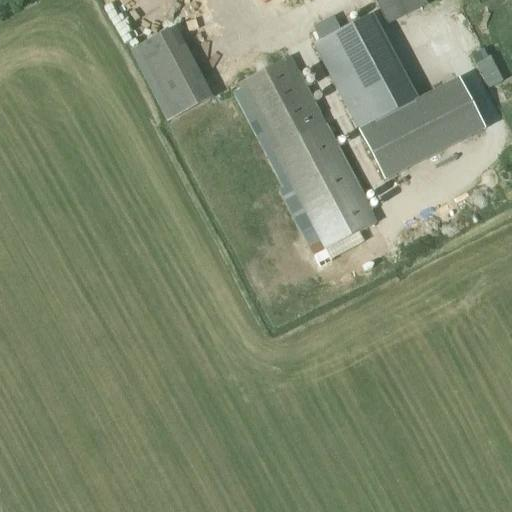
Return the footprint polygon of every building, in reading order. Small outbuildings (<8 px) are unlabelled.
[(98,0),(110,26),(159,6),(156,0),(98,0)] [(428,6),(424,0),(374,0),(387,26),(428,6)] [(312,48),(385,183),(482,130),(456,81),(417,101),(371,16),(312,48)] [(317,31),(322,40),(330,35),(325,26),(317,31)] [(211,100),(174,28),(130,52),(167,123),(211,100)] [(488,57),(474,63),(486,89),(500,83),(488,57)] [(377,224),(291,58),(237,86),(324,252),(377,224)] [(232,99),(180,126),(200,166),(213,159),(219,171),(235,163),(227,146),(250,134),(232,99)] [(511,192),(469,208),(474,221),(511,207),(511,192)] [(369,265),(343,277),(348,289),(374,277),(369,265)] [(276,319),(305,311),(302,301),(289,305),(286,294),(270,299),(276,319)]
